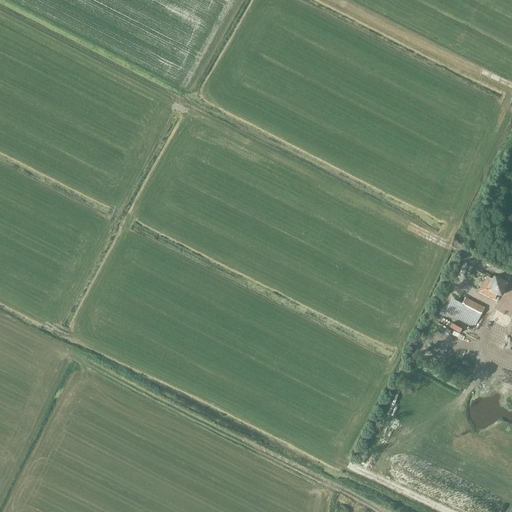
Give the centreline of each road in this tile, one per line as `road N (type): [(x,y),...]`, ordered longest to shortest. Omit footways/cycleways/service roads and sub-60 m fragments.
road 1 (track): [(0,17),(511,279)]
road 2 (track): [(59,351),(377,511)]
